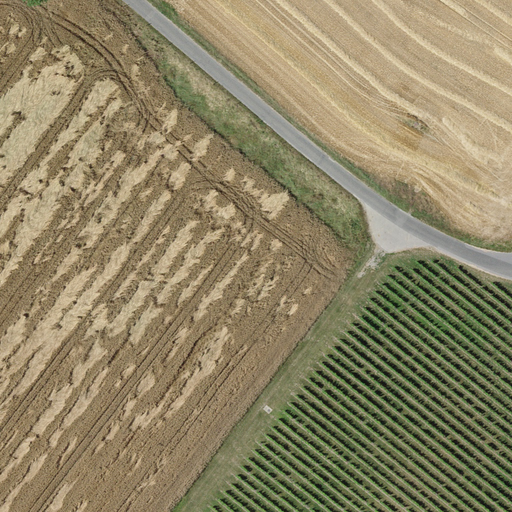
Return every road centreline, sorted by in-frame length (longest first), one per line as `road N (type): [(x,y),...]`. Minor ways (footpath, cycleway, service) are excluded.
road 1 (unclassified): [(131,0),(372,200),(430,237),(511,270)]
road 2 (track): [(401,219),(185,511)]
